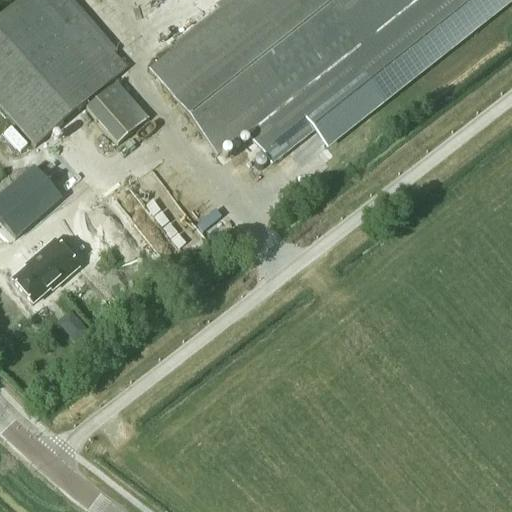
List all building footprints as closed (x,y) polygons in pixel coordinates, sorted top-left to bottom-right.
[(24,0),(0,21),(0,106),(37,149),(106,88),(127,71),(65,0),(24,0)] [(238,0),(149,71),(217,159),(245,137),(420,0),(238,0)] [(511,0),(420,0),(245,137),(273,173),(316,140),(329,157),(511,14),(511,0)] [(116,86),(85,113),(117,150),(148,123),(116,86)] [(58,199),(31,168),(0,195),(0,225),(12,239),(58,199)] [(192,259),(213,240),(175,197),(154,215),(192,259)] [(52,293),(77,271),(54,244),(32,262),(34,264),(11,284),(32,307),(50,291),(52,293)]
